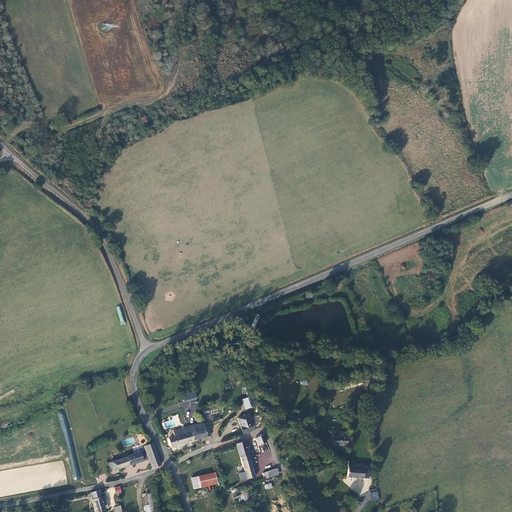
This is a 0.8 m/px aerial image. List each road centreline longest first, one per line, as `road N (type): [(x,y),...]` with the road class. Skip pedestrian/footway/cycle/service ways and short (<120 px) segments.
road 1 (unclassified): [(145,348),(511,191)]
road 2 (unclassified): [(145,348),(94,227),(0,142)]
road 3 (track): [(0,141),(29,125),(61,130),(160,97),(177,74),(186,35)]
road 4 (unclassified): [(0,506),(171,465)]
road 5 (unclassified): [(171,465),(136,399),(133,377),(145,348)]
